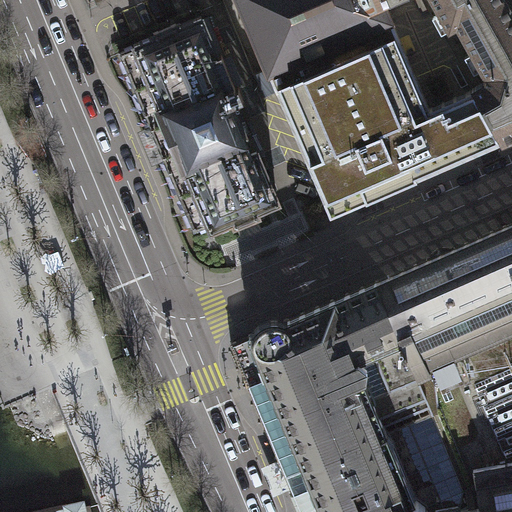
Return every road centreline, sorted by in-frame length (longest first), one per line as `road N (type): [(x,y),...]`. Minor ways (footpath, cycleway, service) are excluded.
road 1 (residential): [(164,333),(511,184)]
road 2 (primary): [(24,0),(164,333)]
road 3 (primary): [(164,333),(245,511)]
